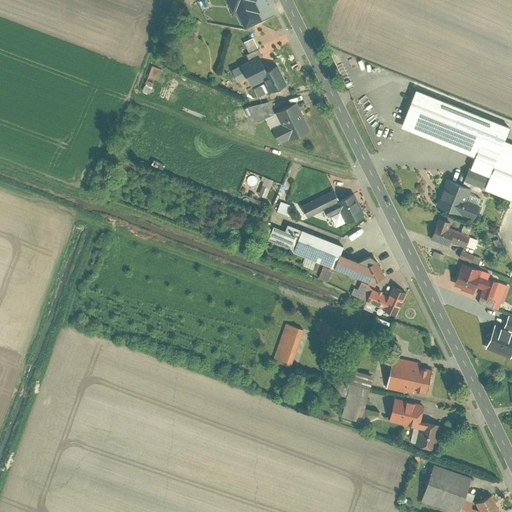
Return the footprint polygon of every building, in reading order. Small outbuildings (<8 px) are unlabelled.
[(265,19),(255,0),(227,0),(243,30),(265,19)] [(256,36),(247,41),(251,50),(261,46),(256,36)] [(264,54),(261,48),(248,53),(251,60),(264,54)] [(251,60),(235,67),(240,78),(252,73),(256,83),(274,75),(271,70),(264,54),(251,60)] [(144,90),(154,93),(161,67),(152,65),(144,90)] [(279,88),(290,83),(281,65),(271,70),(274,75),(275,79),(279,88)] [(275,79),(257,87),(262,96),(279,88),(275,79)] [(510,125),(417,89),(401,128),(475,157),(494,164),(504,140),(510,125)] [(301,101),(279,111),(286,125),(278,129),(284,141),(313,128),(301,101)] [(511,142),(504,140),(494,164),(475,157),(469,169),(489,176),(485,188),(511,199),(511,142)] [(275,179),(267,176),(261,192),(269,195),(275,179)] [(474,188),(447,178),(436,205),(463,216),(474,188)] [(337,189),(305,204),(310,215),(327,207),(343,200),(337,189)] [(351,222),(367,214),(357,193),(343,200),(327,207),(331,214),(344,208),(351,222)] [(293,203),(282,200),(278,211),(289,214),(293,203)] [(474,232),(438,218),(430,238),(466,252),(474,232)] [(273,239),(299,250),(307,228),(292,222),(289,229),(278,225),(273,239)] [(347,245),(307,228),(299,250),(339,266),(347,245)] [(381,261),(376,264),(347,252),(341,266),(376,280),(378,280),(388,275),(381,261)] [(498,276),(462,263),(453,287),(489,301),(498,276)] [(335,269),(326,265),(321,276),(330,280),(335,269)] [(355,286),(352,293),(369,300),(374,288),(376,285),(364,280),(360,288),(355,286)] [(374,288),(369,300),(398,314),(409,291),(396,285),(391,296),(374,288)] [(307,329),(289,323),(276,357),(294,364),(307,329)] [(511,331),(494,325),(486,346),(511,354),(511,331)] [(422,359),(395,354),(388,386),(414,391),(415,387),(428,389),(432,367),(420,364),(422,359)] [(357,369),(354,382),(372,386),(375,373),(357,369)] [(339,379),(336,391),(351,394),(354,382),(339,379)] [(372,386),(354,382),(351,394),(346,417),(364,421),(372,386)] [(428,403),(397,396),(392,417),(423,424),(425,416),(428,403)] [(425,416),(423,424),(419,442),(438,447),(444,420),(425,416)] [(474,478),(436,465),(425,499),(462,511),(467,497),(474,478)] [(480,500),(481,503),(467,497),(462,511),(463,511),(503,511),(496,494),(480,500)]
